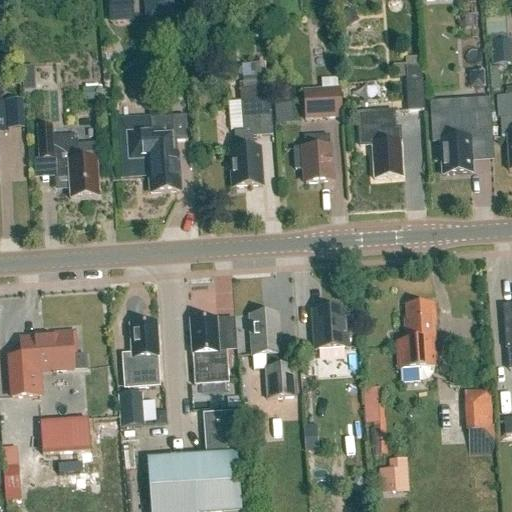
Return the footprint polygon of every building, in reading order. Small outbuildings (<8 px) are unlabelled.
[(133,0),(108,0),(110,25),(135,23),(133,0)] [(507,42),(506,17),(485,18),(487,37),(491,37),(493,66),(511,65),(510,42),(507,42)] [(422,70),(408,71),(409,85),(423,84),(422,70)] [(337,90),(336,79),(321,80),(322,91),(303,92),(305,122),(341,119),(339,90),(337,90)] [(409,113),(424,112),(423,84),(409,85),(407,85),(409,113)] [(243,131),(234,132),(234,140),(235,153),(229,153),(229,159),(226,159),(227,171),(231,171),(231,192),(262,189),(260,151),(253,151),(252,139),(273,137),(271,114),(270,114),(268,88),(241,91),(243,131)] [(395,131),(393,114),(358,116),(361,148),(372,147),(375,181),(403,179),(400,131),(395,131)] [(441,144),(443,178),(472,176),(470,142),(476,142),(475,114),(431,116),(433,144),(441,144)] [(173,156),(172,144),(188,143),(186,118),(150,121),(151,135),(128,136),(129,162),(148,161),(148,164),(146,164),(146,176),(149,176),(150,196),(181,194),(178,156),(173,156)] [(511,172),(511,119),(505,120),(500,121),(501,139),(506,139),(509,173),(511,172)] [(52,139),(51,128),(37,129),(39,161),(53,161),(54,180),(69,179),(70,202),(99,199),(96,162),(78,163),(76,137),(52,139)] [(332,184),(330,149),(330,137),(305,139),(305,151),(294,151),(295,173),(304,172),(305,186),(332,184)] [(433,356),(433,345),(430,307),(406,308),(408,329),(405,329),(407,346),(400,347),(400,345),(398,346),(400,373),(435,370),(435,369),(432,369),(431,357),(433,356)] [(511,307),(503,308),(506,351),(511,350),(511,307)] [(347,351),(345,313),(312,315),(314,353),(347,351)] [(281,371),(280,357),(281,357),(278,317),(249,319),(251,359),(265,358),(266,372),(265,372),(267,402),(296,400),(294,370),(281,371)] [(218,355),(216,321),(189,323),(192,357),(194,388),(228,385),(226,355),(218,355)] [(158,360),(156,327),(129,328),(131,360),(126,361),(127,391),(159,389),(157,360),(158,360)] [(22,359),(9,360),(9,364),(11,390),(12,400),(40,398),(38,375),(72,372),(88,371),(87,355),(71,356),(71,354),(75,354),(73,335),(54,336),(55,340),(20,342),(22,359)] [(361,424),(379,423),(378,390),(359,391),(361,424)] [(488,438),(487,394),(468,395),(469,432),(475,432),(475,438),(488,438)] [(120,429),(143,427),(141,395),(118,397),(120,429)] [(259,440),(259,413),(246,413),(246,440),(259,440)] [(150,511),(240,511),(236,455),(234,414),(203,415),(205,457),(147,461),(150,511)] [(87,421),(40,424),(43,456),(60,455),(72,454),(80,453),(90,453),(88,432),(87,424),(87,421)] [(117,422),(87,424),(88,432),(117,431),(117,422)] [(374,470),(375,494),(404,493),(403,459),(384,460),(385,470),(374,470)] [(60,465),(58,465),(58,476),(82,474),(82,464),(73,464),(60,465)] [(18,468),(3,469),(5,492),(20,491),(18,468)]
